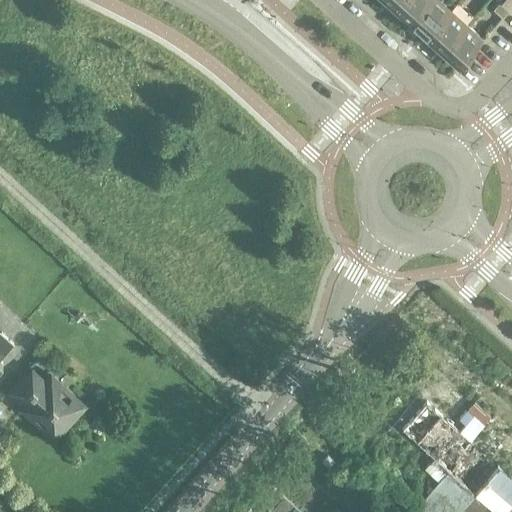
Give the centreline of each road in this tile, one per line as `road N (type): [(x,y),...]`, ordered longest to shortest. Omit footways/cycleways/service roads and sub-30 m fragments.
road 1 (track): [(0,176),(268,415)]
road 2 (secondary): [(176,0),(228,31),(297,93),(366,173)]
road 3 (residential): [(511,61),(477,101),(456,107),(430,100),(324,0)]
road 4 (secondary): [(400,141),(374,134),(209,0)]
road 5 (tertiary): [(182,511),(325,346)]
road 6 (tertiary): [(373,220),(370,245),(325,346)]
road 7 (tertiary): [(325,346),(349,326),(409,242)]
